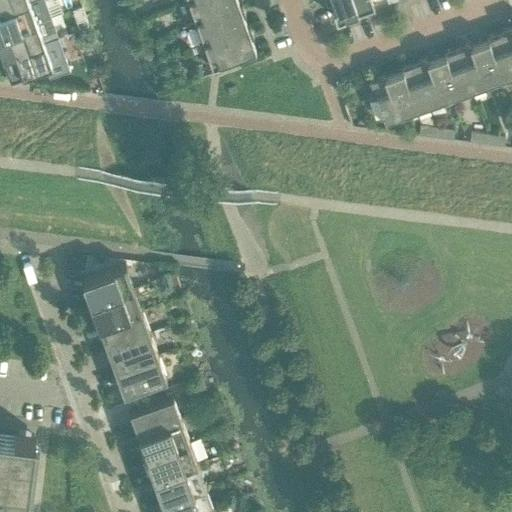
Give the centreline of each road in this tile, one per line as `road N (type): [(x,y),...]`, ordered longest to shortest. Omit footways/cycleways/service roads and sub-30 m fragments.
road 1 (residential): [(288,0),(303,43),(321,65),(499,0)]
road 2 (residential): [(86,393),(37,242)]
road 3 (residential): [(127,511),(86,393)]
